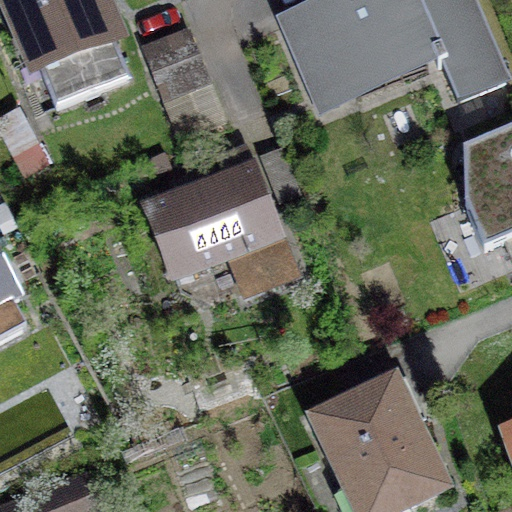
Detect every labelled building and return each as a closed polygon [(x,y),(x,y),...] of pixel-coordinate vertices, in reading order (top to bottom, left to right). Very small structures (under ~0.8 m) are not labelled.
[(112,0),(0,0),(0,13),(29,86),(45,80),(58,113),(134,83),(121,50),(131,46),(112,0)] [(332,0),(279,23),(319,118),(446,65),(473,127),(511,110),(511,88),(474,0),(332,0)] [(194,38),(145,56),(164,109),(213,91),(194,38)] [(511,239),(511,123),(465,144),(466,213),(483,252),(511,239)] [(257,167),(142,212),(175,297),(290,252),(257,167)] [(0,324),(26,311),(0,261),(0,324)] [(399,378),(305,424),(347,511),(426,511),(457,497),(399,378)] [(511,431),(503,435),(511,458),(511,431)] [(101,511),(92,485),(14,511),(101,511)]
